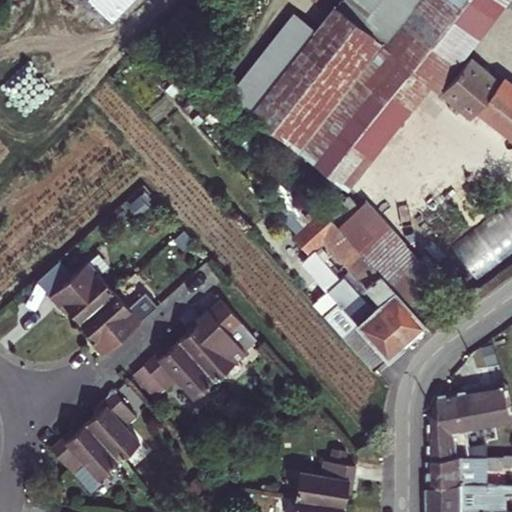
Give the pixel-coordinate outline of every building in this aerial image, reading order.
[(100,0),(117,15),(131,0),(100,0)] [(251,114),(347,189),(429,85),(437,91),(507,0),(340,0),(317,31),(252,113),(251,114)] [(317,31),(293,12),(228,93),(252,113),(317,31)] [(511,92),(499,82),(469,58),(441,91),(471,116),(478,109),(511,135),(511,92)] [(511,84),(504,78),(499,82),(511,92),(511,84)] [(348,195),(327,213),(337,225),(359,207),(348,195)] [(245,226),(255,217),(241,201),(231,211),(245,226)] [(359,207),(337,225),(421,318),(449,292),(365,201),(359,207)] [(483,271),(511,249),(511,203),(461,240),(483,271)] [(324,241),(349,269),(366,288),(359,294),(403,343),(426,324),(421,318),(337,225),(327,213),(322,208),(296,232),(292,235),(308,255),(314,249),(324,241)] [(72,249),(43,277),(54,289),(83,261),(72,249)] [(373,370),(403,343),(359,294),(342,276),(340,278),(314,249),(308,255),(307,256),(332,285),(327,290),(357,323),(343,336),(373,370)] [(68,309),(79,321),(114,290),(87,260),(49,294),(60,307),(64,304),(68,309)] [(359,294),(366,288),(349,269),(342,276),(359,294)] [(311,300),(343,336),(357,323),(327,290),(325,288),(311,300)] [(114,290),(79,321),(89,333),(94,338),(90,341),(102,354),(140,320),(114,290)] [(178,339),(213,378),(245,350),(227,330),(239,321),(240,320),(219,297),(191,322),(194,325),(189,330),(178,339)] [(60,307),(65,312),(68,309),(64,304),(60,307)] [(186,327),(189,330),(194,325),(191,322),(186,327)] [(213,378),(178,339),(168,348),(163,353),(160,349),(144,364),(165,388),(176,378),(193,397),(213,378)] [(144,364),(133,373),(154,397),(165,388),(144,364)] [(511,435),(511,415),(506,382),(475,387),(478,405),(485,404),(489,427),(491,438),(507,436),(511,435)] [(475,387),(455,391),(462,432),(465,431),(489,427),(485,404),(478,405),(475,387)] [(96,412),(85,422),(118,459),(138,441),(124,425),(135,415),(114,390),(97,405),(100,408),(96,412)] [(430,413),(429,429),(451,426),(453,433),(462,432),(455,391),(437,394),(430,413)] [(67,432),(50,447),(72,471),(90,491),(101,482),(97,477),(118,459),(85,422),(74,432),(70,435),(67,432)] [(429,429),(429,461),(457,458),(455,446),(453,433),(451,426),(429,429)] [(489,427),(465,431),(467,442),(491,438),(489,427)] [(453,433),(455,446),(467,446),(467,442),(465,431),(462,432),(453,433)] [(455,446),(457,458),(462,457),(469,457),(468,449),(467,446),(455,446)] [(497,456),(510,456),(509,447),(497,448),(497,456)] [(481,449),(481,457),(497,456),(497,448),(481,449)] [(481,449),(468,449),(469,457),(481,457),(481,449)] [(429,461),(429,487),(463,484),(487,484),(487,468),(505,468),(505,466),(511,465),(511,455),(510,456),(497,456),(481,457),(469,457),(462,457),(457,458),(429,461)] [(295,497),(344,505),(346,492),(348,485),(352,486),(356,464),(324,459),(322,474),(300,470),(295,497)] [(475,511),(475,500),(483,500),(483,495),(511,495),(511,484),(487,484),(463,484),(429,487),(429,511),(475,511)] [(295,497),(292,511),(343,511),(344,505),(295,497)]
